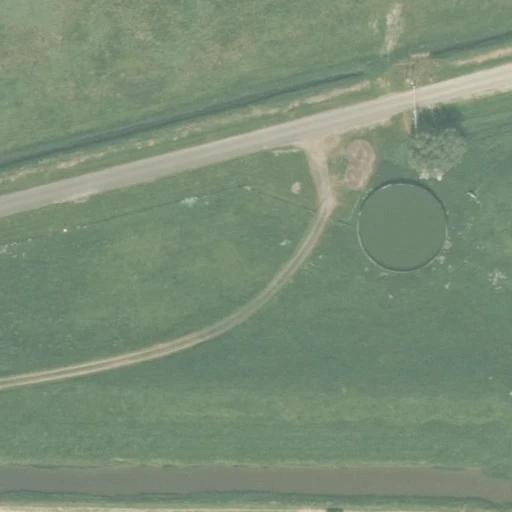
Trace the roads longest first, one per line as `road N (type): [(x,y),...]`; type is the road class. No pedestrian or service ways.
road 1 (unknown): [(300,129),(312,161),(315,230),(260,299),(173,343),(0,382)]
road 2 (unclassified): [(511,74),(390,106)]
